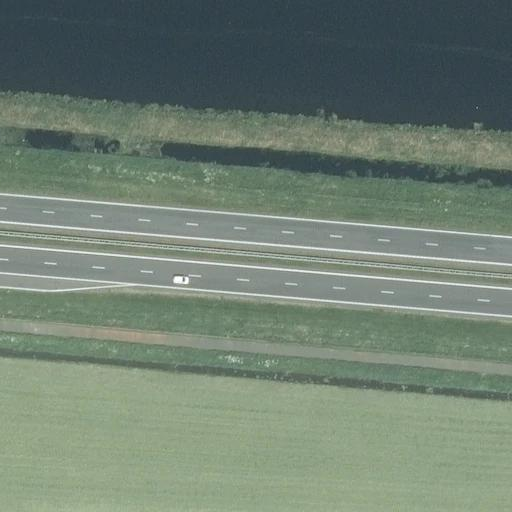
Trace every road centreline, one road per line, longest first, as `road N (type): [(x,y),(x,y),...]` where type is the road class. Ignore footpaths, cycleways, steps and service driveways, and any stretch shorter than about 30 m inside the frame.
road 1 (trunk): [(0,259),(511,303)]
road 2 (trunk): [(511,252),(0,209)]
